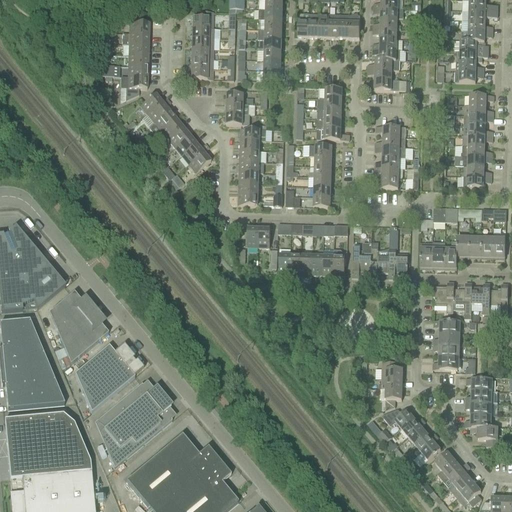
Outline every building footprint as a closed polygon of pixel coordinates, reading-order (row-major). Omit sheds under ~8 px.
[(373,6),(373,12),(402,12),(401,0),(381,0),(382,1),(381,1),(381,7),(373,6)] [(229,3),(229,16),(235,16),(236,11),(242,12),(242,2),(236,1),(229,3)] [(259,2),(259,13),(266,13),(282,13),(282,3),(266,2),(259,2)] [(469,4),(469,14),(497,15),(497,9),(485,9),(485,4),(469,4)] [(411,5),(411,13),(417,13),(420,13),(420,5),(411,5)] [(403,12),(402,12),(373,12),(373,17),(380,17),(380,22),(397,23),(403,23),(403,12)] [(266,13),(259,13),(258,23),(265,23),(282,24),(282,13),(266,13)] [(497,15),(469,14),(468,24),(485,25),(485,20),(497,20),(497,15)] [(192,31),(212,32),(213,15),(201,15),(200,21),(192,21),(192,31)] [(303,17),(303,24),(298,24),(297,40),(308,41),(308,17),(303,17)] [(319,18),(308,17),(308,41),(318,41),(319,18)] [(350,18),(349,18),(348,42),(359,42),(360,19),(358,19),(356,17),(352,17),(350,18)] [(319,18),(318,41),(328,41),(329,18),(319,18)] [(329,18),(328,41),(338,41),(339,18),(329,18)] [(349,18),(339,18),(338,41),(348,42),(349,18)] [(397,23),(380,22),(380,27),(373,27),(372,32),(396,33),(400,33),(400,29),(397,28),(397,23)] [(282,24),(265,23),(265,33),(281,34),(282,24)] [(485,25),(468,24),(468,34),(492,35),(492,30),(485,30),(485,25)] [(129,37),(148,37),(149,26),(129,26),(129,37)] [(212,32),(192,31),(191,41),(213,42),(214,32),(212,32)] [(396,33),(372,32),(372,37),(380,38),(380,42),(396,43),(396,33)] [(265,33),(258,33),(258,43),(260,43),(281,44),(281,34),(265,33)] [(468,34),(468,44),(468,45),(476,45),(483,46),(484,46),(484,40),(492,40),(492,35),(468,34)] [(148,37),(129,37),(122,37),(122,48),(128,48),(148,48),(148,37)] [(213,42),(191,41),(191,51),(213,52),(213,42)] [(372,47),(372,52),(396,53),(396,43),(380,42),(379,47),(372,47)] [(281,44),(260,43),(260,50),(257,50),(257,53),(264,53),(281,54),(281,44)] [(468,45),(468,44),(460,44),(460,55),(488,55),(488,50),(483,50),(483,46),(476,45),(468,45)] [(128,48),(128,59),(147,59),(148,48),(128,48)] [(213,52),(191,51),(191,62),(213,62),(213,52)] [(372,52),(372,58),(379,58),(379,62),(379,63),(391,63),(391,64),(396,64),(399,64),(399,53),(396,53),(372,52)] [(264,53),(264,64),(280,64),(281,54),(264,53)] [(488,55),(460,55),(459,65),(476,65),(481,65),(482,60),(487,61),(488,55)] [(128,59),(128,70),(147,70),(147,59),(128,59)] [(213,62),(191,62),(190,72),(212,73),(213,62)] [(379,63),(379,62),(375,62),(375,68),(367,67),(367,73),(391,73),(399,74),(399,64),(396,64),(391,64),(391,63),(379,63)] [(280,64),(264,64),(264,74),(280,74),(280,64)] [(476,65),(459,65),(455,65),(455,75),(483,76),(483,70),(475,70),(476,65)] [(102,69),(101,79),(105,80),(111,80),(113,80),(113,69),(102,69)] [(128,70),(127,80),(147,81),(147,70),(128,70)] [(212,73),(190,72),(190,83),(212,83),(212,73)] [(237,73),(237,77),(237,84),(238,84),(246,84),(246,77),(243,77),(243,73),(237,73)] [(391,73),(367,73),(367,78),(375,78),(374,83),(391,84),(391,73)] [(280,74),(264,74),(263,85),(280,85),(280,74)] [(455,75),(455,86),(475,86),(475,81),(483,81),(483,76),(455,75)] [(127,80),(121,80),(120,91),(125,91),(125,104),(138,98),(138,92),(146,92),(147,81),(127,80)] [(363,88),(363,93),(367,93),(391,94),(397,94),(397,91),(395,89),(396,84),(391,84),(374,83),(374,88),(367,88),(363,88)] [(319,91),(319,102),(341,102),(342,92),(319,91)] [(226,107),(243,107),(243,97),(226,96),(226,107)] [(162,106),(162,105),(155,97),(140,109),(147,118),(162,106)] [(469,109),(485,109),(486,104),(493,104),(493,99),(469,98),(469,109)] [(162,105),(162,106),(147,118),(154,126),(169,114),(166,110),(170,106),(166,102),(162,105)] [(319,102),(318,112),(341,113),(341,102),(319,102)] [(226,107),(226,117),(248,117),(249,108),(246,108),(243,108),(243,107),(226,107)] [(485,109),(469,109),(464,108),(464,119),(493,119),(493,114),(485,114),(485,109)] [(317,112),(317,116),(317,122),(341,123),(341,113),(318,112),(317,112)] [(169,114),(154,126),(149,130),(155,138),(160,134),(161,134),(176,122),(169,114)] [(248,117),(226,117),(226,128),(249,129),(249,118),(248,118),(248,117)] [(493,119),(464,119),(463,129),(464,129),(485,129),(485,125),(493,125),(493,119)] [(183,130),(176,122),(161,134),(168,143),(183,130)] [(317,122),(317,132),(340,133),(341,123),(317,122)] [(464,129),(463,139),(492,140),(492,135),(485,134),(485,129),(464,129)] [(183,130),(168,143),(174,151),(189,139),(183,130)] [(405,141),(405,131),(375,130),(375,135),(383,136),(383,141),(405,141)] [(240,132),(240,143),(259,144),(265,144),(266,133),(259,133),(240,132)] [(340,133),(317,132),(316,143),(323,143),(349,144),(349,138),(340,138),(340,133)] [(189,139),(174,151),(181,159),(196,147),(189,139)] [(492,140),(463,139),(461,139),(461,142),(462,142),(462,149),(484,150),(484,145),(492,145),(492,140)] [(405,141),(383,141),(382,145),(375,145),(375,150),(405,151),(405,141)] [(259,144),(240,143),(240,154),(259,155),(259,144)] [(199,151),(196,147),(181,159),(188,168),(203,155),(208,151),(205,147),(199,151)] [(332,149),(309,149),(309,159),(315,159),(331,160),(332,149)] [(484,150),(462,149),(462,156),(461,156),(461,159),(462,159),(492,160),(492,155),(484,155),(484,150)] [(405,151),(375,150),(375,156),(382,156),(382,161),(398,161),(398,162),(405,162),(405,151)] [(240,154),(239,165),(258,165),(259,155),(240,154)] [(210,164),(203,155),(188,168),(195,176),(210,164)] [(315,159),(314,170),(331,170),(331,160),(315,159)] [(492,160),(462,159),(462,162),(464,164),(463,170),(484,170),(484,165),(491,166),(492,160)] [(374,166),(374,171),(398,172),(405,172),(405,162),(398,162),(398,161),(382,161),(382,166),(374,166)] [(162,175),(167,171),(160,162),(155,167),(162,175)] [(258,165),(239,165),(239,176),(258,176),(263,176),(263,166),(258,166),(258,165)] [(286,169),(286,175),(286,179),(297,179),(297,175),(292,175),(292,169),(286,169)] [(314,170),(314,175),(308,175),(308,180),(314,180),(331,180),(331,170),(314,170)] [(484,170),(463,170),(463,175),(461,177),(461,180),(463,180),(491,181),(491,175),(483,175),(484,170)] [(174,179),(167,171),(162,175),(169,184),(174,179)] [(398,172),(374,171),(374,176),(382,176),(381,181),(398,182),(398,172)] [(258,176),(239,176),(239,187),(258,187),(258,176)] [(174,179),(171,182),(176,187),(178,190),(183,186),(181,183),(176,178),(174,179)] [(314,180),(314,190),(330,190),(331,180),(314,180)] [(491,181),(463,180),(463,190),(483,191),(483,186),(491,186),(491,181)] [(398,182),(381,181),(381,186),(374,186),(374,192),(398,192),(398,182)] [(239,187),(238,197),(258,198),(258,187),(239,187)] [(330,190),(314,190),(314,200),(330,201),(330,190)] [(258,198),(238,197),(238,209),(263,209),(263,206),(257,204),(258,198)] [(282,199),(275,198),(274,198),(273,210),(281,210),(282,199)] [(294,200),(286,199),(285,210),(293,210),(294,200)] [(330,201),(314,200),(313,211),(338,212),(338,206),(330,206),(330,201)] [(433,212),(433,223),(433,226),(445,226),(445,212),(433,212)] [(445,212),(445,226),(457,226),(457,224),(457,212),(445,212)] [(457,212),(457,224),(463,224),(463,220),(469,220),(469,213),(457,212)] [(481,213),(469,213),(469,220),(475,220),(475,224),(481,225),(481,213)] [(493,213),(481,213),(481,225),(487,225),(487,221),(493,221),(493,213)] [(505,213),(493,213),(493,221),(499,221),(499,225),(505,225),(505,213)] [(1,238),(0,237),(0,311),(0,316),(22,314),(22,309),(34,308),(36,313),(37,313),(65,289),(15,229),(9,235),(8,235),(9,237),(3,240),(2,237),(1,238)] [(389,276),(388,276),(388,282),(395,282),(395,276),(407,277),(407,261),(396,261),(396,252),(396,230),(390,230),(389,252),(389,261),(389,276)] [(258,251),(259,231),(248,231),(247,250),(258,251)] [(259,231),(258,251),(269,251),(270,232),(259,231)] [(456,241),(456,245),(456,253),(456,259),(457,259),(468,259),(468,242),(456,241)] [(468,242),(468,259),(480,260),(480,242),(468,242)] [(492,242),(480,242),(480,260),(492,260),(492,242)] [(505,243),(492,242),(492,260),(505,260),(505,243)] [(444,253),(444,271),(456,271),(457,259),(456,259),(456,253),(456,245),(451,245),(451,253),(444,253)] [(360,256),(360,251),(353,251),(352,281),(359,281),(359,275),(370,276),(371,276),(371,260),(371,251),(372,246),(362,246),(362,256),(360,256)] [(371,276),(370,276),(370,282),(377,282),(377,276),(388,276),(389,276),(389,261),(389,252),(378,254),(378,252),(371,251),(371,260),(371,276)] [(432,270),(432,253),(420,252),(419,270),(432,270)] [(318,259),(312,259),(311,278),(322,278),(323,259),(323,253),(318,253),(318,259)] [(333,259),(333,279),(344,279),(345,261),(346,261),(346,256),(343,256),(340,254),(334,253),(333,259)] [(444,253),(432,253),(432,270),(444,271),(444,253)] [(290,277),(290,258),(279,258),(278,277),(290,277)] [(290,258),(290,277),(300,278),(301,258),(290,258)] [(301,258),(300,278),(311,278),(312,259),(301,258)] [(333,259),(323,259),(322,278),(333,279),(333,259)] [(453,292),(454,292),(454,286),(447,286),(447,292),(435,292),(434,307),(446,307),(446,316),(448,316),(447,324),(453,324),(453,316),(453,314),(453,307),(453,292)] [(465,292),(454,292),(453,292),(453,307),(453,314),(464,314),(464,322),(471,323),(471,308),(471,293),(472,293),(472,287),(465,286),(465,292)] [(483,293),(472,293),(471,293),(471,308),(483,308),(482,317),(489,317),(489,308),(489,293),(490,293),(490,287),(483,287),(483,293)] [(501,293),(490,293),(489,293),(489,308),(501,309),(500,318),(507,318),(508,288),(501,287),(501,293)] [(50,315),(48,317),(55,333),(70,368),(108,337),(100,327),(103,324),(102,324),(94,315),(85,304),(85,303),(82,305),(74,296),(50,315)] [(499,325),(499,326),(507,326),(507,318),(499,318),(499,325)] [(0,380),(1,389),(2,389),(5,389),(7,413),(64,408),(29,324),(0,326),(0,336),(1,351),(0,350),(0,380)] [(453,324),(447,324),(434,324),(434,330),(441,330),(440,336),(458,337),(459,325),(453,324)] [(433,342),(433,348),(458,349),(458,337),(440,336),(440,342),(433,342)] [(113,353),(124,347),(121,343),(111,349),(113,353)] [(458,349),(433,348),(433,354),(440,354),(440,360),(457,361),(458,349)] [(108,349),(74,377),(91,415),(134,379),(133,378),(141,371),(135,364),(135,365),(132,362),(133,361),(124,350),(115,357),(114,356),(108,349)] [(83,357),(86,361),(98,353),(95,349),(83,357)] [(457,361),(440,360),(440,366),(433,366),(432,373),(457,373),(457,361)] [(382,365),(381,382),(402,382),(402,372),(398,372),(398,365),(382,365)] [(378,392),(380,392),(402,393),(402,382),(381,382),(381,388),(378,388),(378,392)] [(491,382),(466,382),(466,388),(473,388),(473,394),(490,395),(491,382)] [(141,387),(102,419),(102,420),(109,428),(103,433),(108,440),(102,444),(102,445),(114,471),(172,423),(171,422),(164,414),(169,410),(170,409),(172,408),(156,390),(155,391),(153,392),(149,396),(142,388),(141,387)] [(402,393),(380,392),(380,402),(385,402),(385,414),(395,410),(395,403),(401,403),(402,393)] [(465,400),(465,406),(490,407),(490,395),(473,394),(472,400),(465,400)] [(490,407),(465,406),(465,412),(472,412),(472,418),(490,419),(490,407)] [(398,412),(388,416),(381,419),(390,430),(395,425),(401,432),(414,422),(407,414),(402,418),(398,412)] [(62,418),(4,423),(10,483),(11,497),(11,499),(12,511),(94,511),(90,466),(74,427),(62,418)] [(490,419),(472,418),(472,424),(465,424),(465,430),(472,431),(479,431),(479,430),(489,431),(489,430),(490,419)] [(417,425),(414,422),(401,432),(408,440),(420,430),(425,426),(421,421),(417,425)] [(371,424),(367,427),(372,433),(375,429),(371,424)] [(420,430),(408,440),(414,448),(427,437),(420,430)] [(479,431),(472,431),(471,436),(478,436),(478,443),(486,443),(486,450),(500,450),(501,443),(496,443),(496,431),(489,430),(489,431),(479,430),(479,431)] [(386,445),(389,442),(392,440),(385,433),(379,438),(386,445)] [(427,437),(414,448),(421,456),(433,445),(438,441),(434,437),(430,441),(427,437)] [(229,511),(238,505),(221,485),(230,478),(207,450),(198,458),(181,438),(125,484),(148,511),(229,511)] [(389,442),(386,445),(392,453),(396,450),(397,449),(395,445),(393,447),(389,442)] [(433,445),(421,456),(417,459),(424,467),(440,453),(433,445)] [(442,474),(454,463),(447,455),(435,466),(442,474)] [(409,466),(402,458),(399,461),(397,463),(403,470),(409,466)] [(454,463),(442,474),(437,478),(443,485),(460,471),(454,463)] [(414,471),(409,466),(403,470),(412,481),(416,478),(411,473),(414,471)] [(460,471),(443,485),(448,491),(447,491),(450,494),(467,479),(464,475),(469,471),(466,466),(460,471)] [(420,483),(416,478),(412,481),(421,491),(424,489),(419,483),(420,483)] [(467,479),(450,494),(456,501),(474,487),(467,479)] [(474,487),(456,501),(463,509),(464,508),(468,505),(477,497),(480,495),(474,487)] [(440,502),(433,494),(430,497),(436,505),(440,502)] [(480,511),(501,511),(502,501),(491,500),(491,506),(484,506),(480,511)] [(502,501),(501,511),(511,511),(511,501),(502,501)] [(440,502),(436,505),(442,511),(443,511),(446,510),(440,502)]
